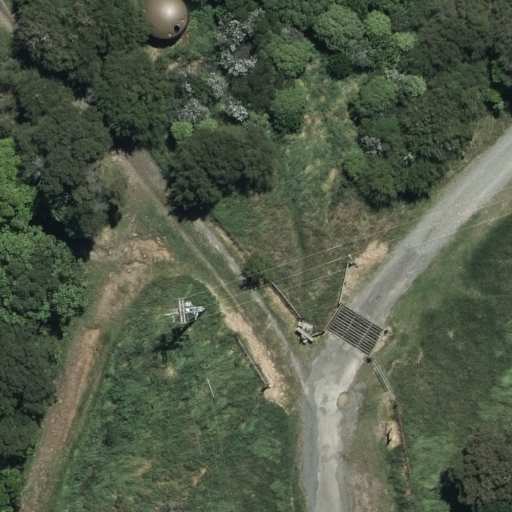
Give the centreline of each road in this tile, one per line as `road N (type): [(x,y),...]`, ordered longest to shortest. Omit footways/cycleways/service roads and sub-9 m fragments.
road 1 (track): [(19,511),(67,426),(135,235)]
road 2 (track): [(2,0),(135,235)]
road 3 (track): [(135,235),(240,263),(384,283)]
